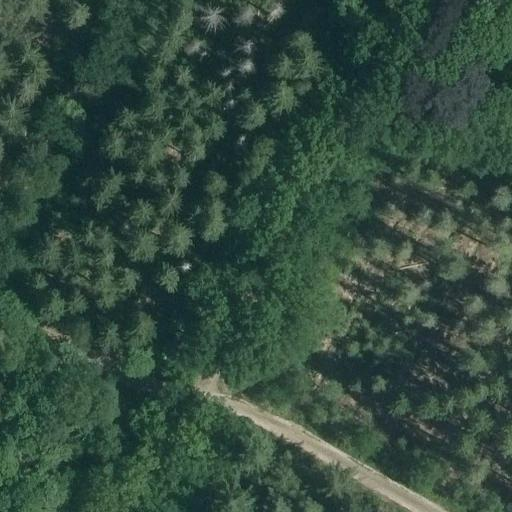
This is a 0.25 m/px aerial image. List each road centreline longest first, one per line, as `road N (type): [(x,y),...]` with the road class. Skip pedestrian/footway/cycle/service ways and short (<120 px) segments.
road 1 (track): [(417,0),(199,399)]
road 2 (track): [(199,399),(294,434),(433,511)]
road 3 (track): [(199,399),(127,378),(0,314)]
road 4 (track): [(127,378),(94,427),(58,511)]
road 5 (track): [(199,399),(138,511)]
